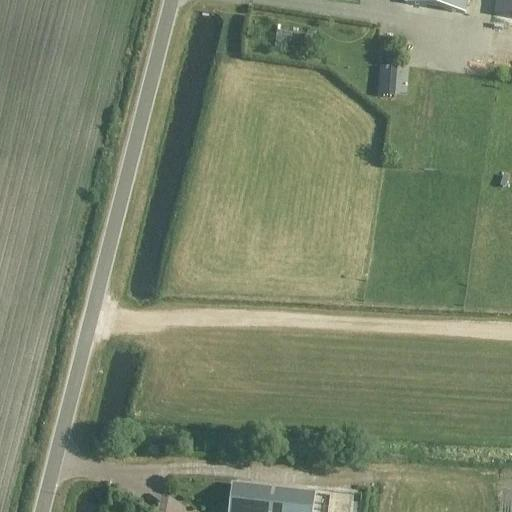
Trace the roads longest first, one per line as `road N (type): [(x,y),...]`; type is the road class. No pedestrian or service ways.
road 1 (unclassified): [(47,511),(172,0)]
road 2 (track): [(95,320),(142,325),(184,315),(511,332)]
